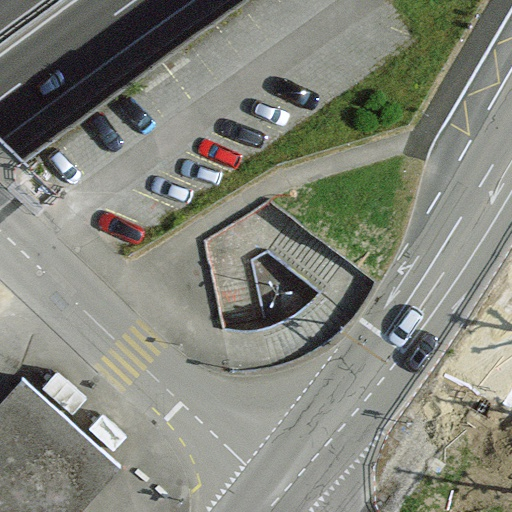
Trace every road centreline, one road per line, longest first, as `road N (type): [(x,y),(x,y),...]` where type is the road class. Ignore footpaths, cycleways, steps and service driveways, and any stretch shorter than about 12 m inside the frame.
road 1 (primary): [(511,171),(290,510)]
road 2 (residential): [(0,232),(290,510)]
road 3 (motorway): [(0,107),(149,0)]
